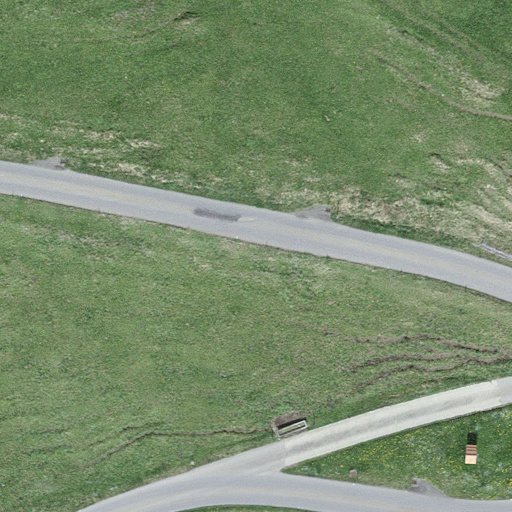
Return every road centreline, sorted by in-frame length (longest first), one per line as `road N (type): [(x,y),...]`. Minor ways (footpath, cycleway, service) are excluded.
road 1 (track): [(0,177),(511,284)]
road 2 (track): [(186,488),(291,448),(511,391)]
road 3 (track): [(385,511),(186,488),(122,511)]
road 4 (track): [(410,0),(511,65)]
